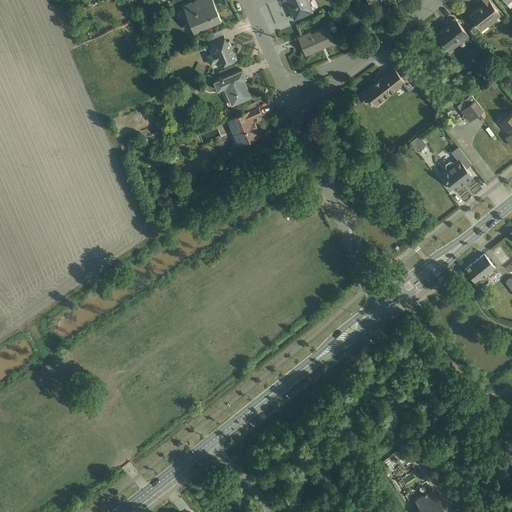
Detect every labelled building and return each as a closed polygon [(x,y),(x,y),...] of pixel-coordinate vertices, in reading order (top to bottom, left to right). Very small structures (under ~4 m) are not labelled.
[(194,32),(221,20),(212,0),(202,0),(183,8),(194,32)] [(282,0),(286,0),(295,18),(313,11),(308,0),(282,0)] [(489,27),(502,17),(488,0),(478,0),(483,5),(469,16),(481,31),(488,26),(489,27)] [(449,53),(469,36),(455,18),(449,23),(450,25),(436,36),(449,53)] [(306,55),(335,42),(328,26),(311,33),(310,32),(298,37),(306,55)] [(218,67),(238,59),(235,52),(233,52),(232,49),(232,47),(230,40),(226,42),(223,34),(210,40),(213,48),(210,49),(212,53),(206,55),(210,65),(216,63),(218,67)] [(506,58),(499,64),(502,68),(510,62),(506,58)] [(405,92),(412,87),(403,75),(401,76),(393,66),(383,74),(384,76),(366,90),(365,89),(358,94),(366,104),(370,101),(376,107),(401,87),(405,92)] [(246,78),(242,70),(213,82),(217,91),(224,88),(231,105),(251,96),(244,79),(246,78)] [(494,77),(485,84),(490,91),(499,85),(494,77)] [(457,105),(469,121),(483,110),(471,94),(457,105)] [(227,120),(238,146),(261,136),(253,118),(262,114),(258,107),(227,120)] [(511,146),(511,145),(511,113),(500,124),(509,135),(506,138),(511,146)] [(426,144),(419,134),(409,142),(417,151),(426,144)] [(192,135),(182,135),(182,143),(192,143),(192,135)] [(466,181),(472,176),(467,168),(472,163),(458,146),(451,152),(457,159),(453,163),(452,161),(449,161),(446,164),(445,167),(447,169),(441,173),(449,183),(449,184),(451,187),(452,187),(454,190),(461,185),(461,186),(467,181),(466,181)] [(154,197),(147,200),(153,211),(159,208),(154,197)] [(484,277),(496,268),(484,253),(465,269),(480,288),(488,281),(484,277)] [(410,443),(398,451),(405,462),(417,455),(410,443)] [(446,511),(432,489),(415,500),(420,508),(415,511),(446,511)]
